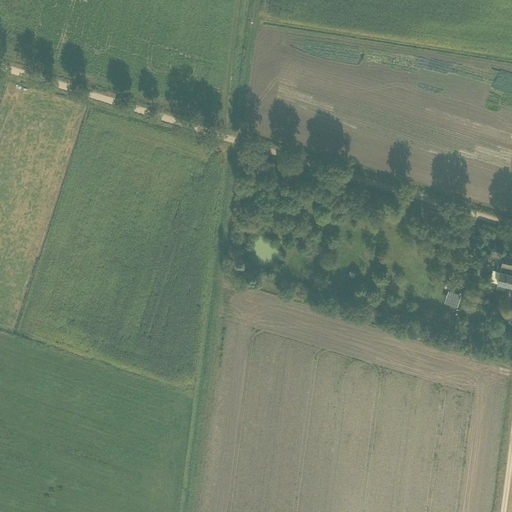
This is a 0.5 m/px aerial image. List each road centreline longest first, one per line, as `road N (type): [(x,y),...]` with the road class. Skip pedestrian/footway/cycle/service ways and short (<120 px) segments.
road 1 (track): [(511,222),(223,135)]
road 2 (track): [(223,135),(0,67)]
road 3 (track): [(242,0),(223,135)]
